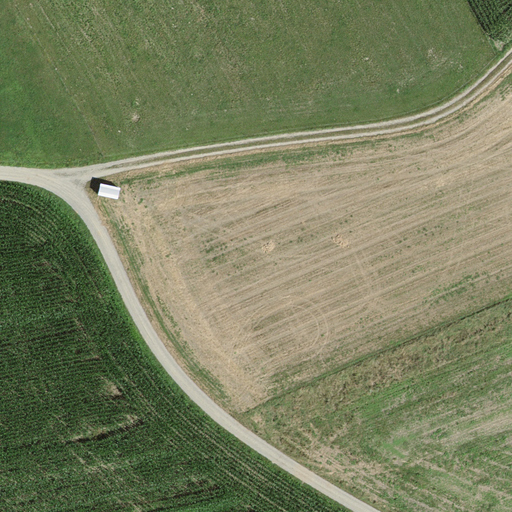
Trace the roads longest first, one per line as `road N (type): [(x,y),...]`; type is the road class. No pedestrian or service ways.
road 1 (track): [(0,177),(41,178),(84,211),(160,355),(224,421),(362,511)]
road 2 (track): [(41,178),(409,115),(471,88),(511,47)]
